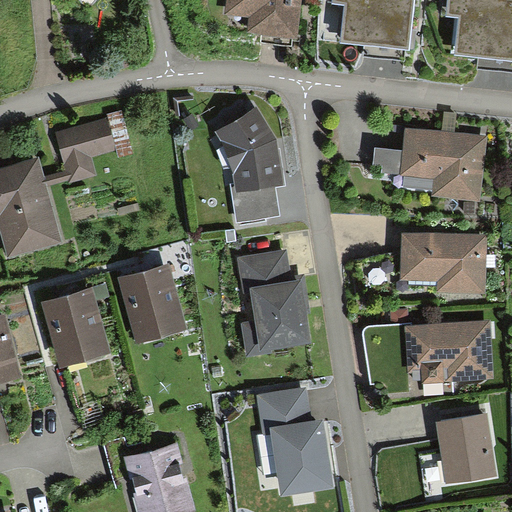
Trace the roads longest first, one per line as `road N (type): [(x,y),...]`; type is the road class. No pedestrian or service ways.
road 1 (residential): [(307,82),(367,511)]
road 2 (residential): [(0,113),(87,87),(169,75),(236,72),(307,82)]
road 3 (residential): [(307,82),(511,104)]
